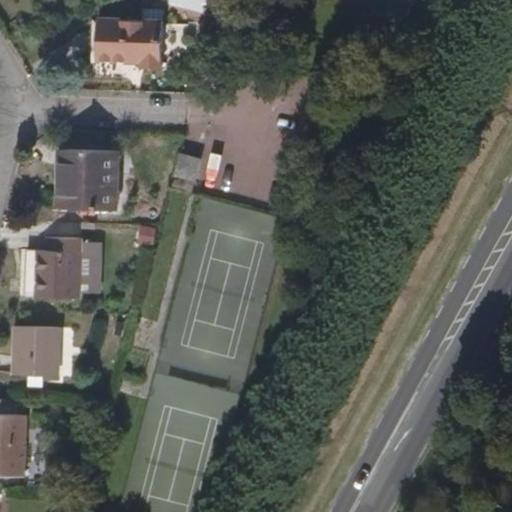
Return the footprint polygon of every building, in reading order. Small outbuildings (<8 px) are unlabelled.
[(144,8),(144,20),(164,20),(164,9),(144,8)] [(164,20),(144,20),(101,18),(99,59),(142,62),(142,66),(162,67),(164,20)] [(119,209),(119,152),(58,150),(56,207),(119,209)] [(196,179),(202,159),(183,153),(177,174),(196,179)] [(82,297),(82,237),(62,237),(60,251),(37,250),(35,296),(82,297)] [(59,375),(61,327),(15,326),(13,374),(59,375)] [(147,378),(154,355),(133,349),(126,372),(147,378)] [(27,399),(0,397),(0,474),(24,474),(27,399)]
